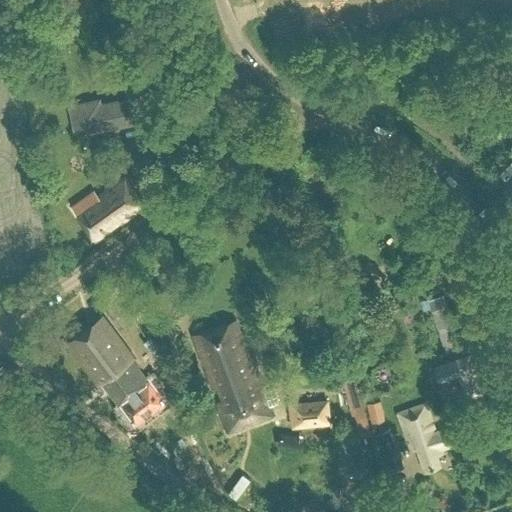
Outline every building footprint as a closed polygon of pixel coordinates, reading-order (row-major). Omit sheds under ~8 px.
[(100,100),(69,107),(74,131),(136,119),(131,99),(101,105),(101,101),(100,100)] [(139,200),(131,189),(134,187),(128,179),(100,198),(96,193),(74,208),(97,241),(111,231),(108,227),(119,219),(123,224),(148,207),(142,198),(139,200)] [(152,292),(162,321),(181,314),(171,286),(152,292)] [(427,299),(446,350),(461,345),(443,294),(427,299)] [(135,351),(160,340),(144,305),(119,316),(135,351)] [(215,405),(217,410),(251,398),(250,394),(263,389),(251,358),(247,359),(233,320),(192,335),(211,388),(219,385),(223,396),(215,405)] [(135,420),(161,400),(147,382),(149,380),(109,329),(75,355),(97,385),(104,380),(135,420)] [(484,393),(470,352),(434,364),(440,381),(459,375),(467,399),(484,393)] [(352,361),(317,370),(321,385),(337,381),(337,382),(343,380),(351,413),(354,412),(360,433),(370,431),(352,361)] [(159,389),(166,384),(159,374),(152,379),(159,389)] [(251,398),(217,410),(225,431),(272,414),(269,405),(279,401),(273,385),(263,389),(250,394),(251,398)] [(289,403),(290,412),(304,410),(305,423),(329,421),(327,399),(289,403)] [(412,447),(416,446),(423,468),(440,462),(437,453),(441,451),(441,450),(449,447),(449,446),(451,446),(452,445),(453,444),(454,444),(455,442),(456,440),(457,439),(457,438),(457,436),(457,435),(457,434),(457,432),(456,430),(455,428),(453,427),(452,426),(450,425),(449,425),(446,424),(444,424),(433,428),(425,402),(398,411),(406,436),(408,435),(412,447)] [(377,433),(390,469),(402,464),(389,428),(377,433)]
